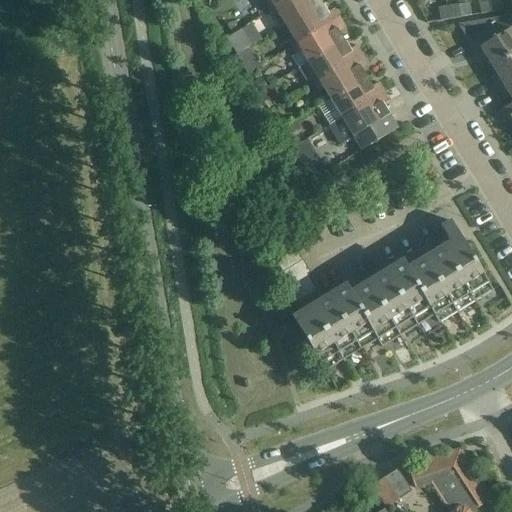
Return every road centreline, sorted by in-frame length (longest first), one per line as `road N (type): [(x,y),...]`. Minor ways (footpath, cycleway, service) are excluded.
road 1 (tertiary): [(186,482),(101,0)]
road 2 (tertiary): [(195,511),(426,421),(450,399)]
road 3 (tertiary): [(450,399),(186,482)]
road 4 (residential): [(483,171),(376,0)]
road 5 (residential): [(328,244),(483,171)]
